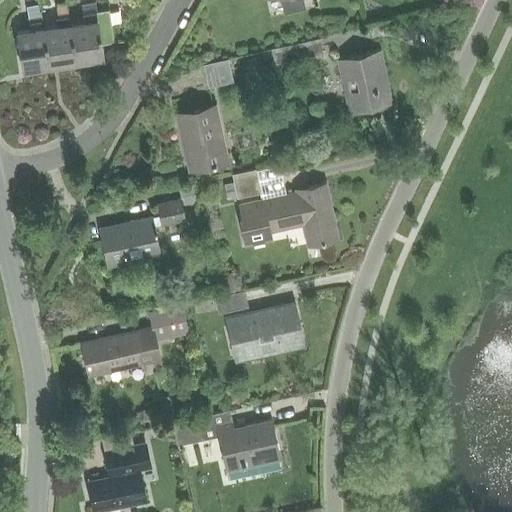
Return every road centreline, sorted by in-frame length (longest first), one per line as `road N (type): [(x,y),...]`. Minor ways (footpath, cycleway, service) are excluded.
road 1 (residential): [(336,511),(341,370),(372,266),(499,0)]
road 2 (residential): [(38,511),(36,395),(0,218)]
road 3 (residential): [(0,175),(89,145),(120,110),(183,0)]
